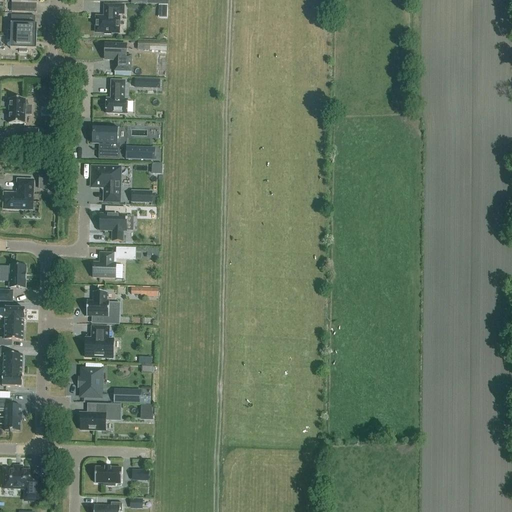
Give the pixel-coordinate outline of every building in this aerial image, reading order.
[(14,0),(14,2),(12,2),(12,12),(27,12),(27,3),(38,4),(38,3),(35,2),(35,0),(14,0)] [(105,17),(96,17),(96,32),(104,32),(104,34),(111,34),(111,32),(119,33),(120,17),(118,17),(118,13),(124,13),(124,5),(105,4),(105,17)] [(12,15),(11,25),(14,25),(14,31),(7,31),(7,36),(37,37),(37,32),(34,32),(34,25),(37,25),(37,24),(26,24),(26,16),(12,15)] [(37,37),(7,36),(7,41),(13,41),(13,48),(10,48),(10,49),(19,49),(19,52),(27,52),(27,49),(36,49),(36,48),(34,48),(34,42),(37,42),(37,37)] [(164,43),(139,42),(139,47),(157,48),(157,52),(163,52),(164,43)] [(106,44),(105,59),(115,59),(114,71),(114,77),(131,77),(131,72),(132,56),(126,55),(127,45),(106,44)] [(125,81),(111,81),(110,100),(106,99),(106,114),(127,115),(127,100),(124,100),(125,81)] [(58,96),(58,86),(49,86),(49,95),(58,96)] [(31,115),(31,106),(27,106),(27,101),(26,101),(26,99),(10,98),(9,123),(25,124),(25,115),(31,115)] [(92,131),(92,144),(101,144),(101,148),(99,148),(98,158),(97,158),(97,159),(118,159),(119,143),(116,143),(116,126),(93,125),(93,131),(92,131)] [(39,129),(24,129),(23,139),(38,139),(39,129)] [(143,148),(126,147),(126,160),(142,160),(143,148)] [(105,202),(119,202),(120,169),(92,168),(92,187),(102,187),(106,191),(105,202)] [(38,186),(49,186),(49,177),(38,177),(38,186)] [(18,181),(18,195),(5,195),(4,209),(31,209),(32,182),(18,181)] [(132,191),(131,203),(152,204),(152,191),(132,191)] [(100,216),(100,231),(112,231),(112,242),(123,242),(123,231),(126,231),(126,216),(124,216),(125,208),(107,207),(106,216),(100,216)] [(94,263),(93,278),(115,279),(116,259),(134,260),(135,248),(117,247),(116,255),(113,254),(101,254),(100,264),(94,263)] [(8,267),(8,276),(10,276),(10,288),(25,289),(26,267),(11,267),(8,267)] [(87,301),(86,317),(87,317),(104,317),(104,325),(119,325),(120,311),(109,311),(109,302),(106,302),(107,293),(93,292),(93,293),(94,293),(94,302),(88,302),(88,301),(87,301)] [(5,309),(5,320),(24,320),(25,309),(5,309)] [(5,320),(5,329),(24,330),(24,320),(5,320)] [(86,339),(85,358),(113,359),(113,340),(108,340),(109,328),(92,327),(92,339),(86,339)] [(0,338),(0,346),(9,347),(9,341),(23,341),(24,341),(23,341),(24,330),(5,329),(4,339),(0,338)] [(4,355),(3,365),(22,366),(23,356),(4,355)] [(3,371),(3,376),(22,376),(22,366),(3,365),(3,371)] [(82,370),(81,397),(101,398),(101,379),(101,370),(95,370),(82,370)] [(22,376),(3,376),(2,387),(22,387),(22,376)] [(115,393),(114,403),(140,403),(141,393),(115,393)] [(0,398),(0,410),(5,410),(5,431),(10,431),(10,432),(12,432),(13,431),(21,431),(21,407),(12,407),(12,399),(0,398)] [(79,414),(79,421),(81,421),(81,430),(105,431),(105,420),(120,420),(120,406),(97,406),(97,414),(81,414),(79,414)] [(141,406),(141,415),(153,415),(153,407),(141,406)] [(122,469),(95,468),(95,484),(104,484),(104,487),(115,487),(115,484),(121,485),(122,469)] [(132,480),(149,481),(149,470),(132,470),(132,480)] [(25,489),(25,501),(39,502),(40,479),(31,479),(31,471),(5,471),(4,489),(25,489)] [(148,499),(136,499),(136,507),(148,507),(148,499)] [(111,507),(94,506),(93,511),(121,511),(122,504),(111,503),(111,507)]
